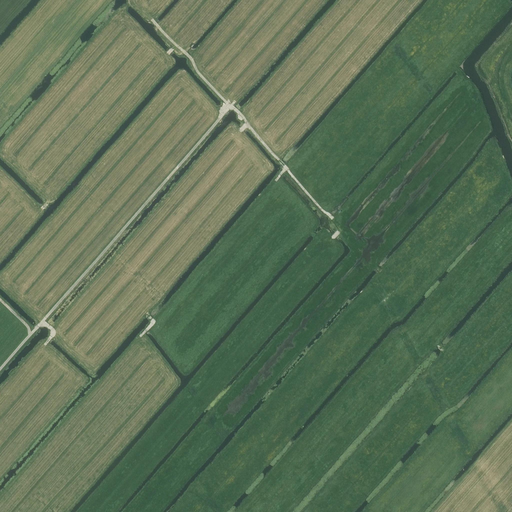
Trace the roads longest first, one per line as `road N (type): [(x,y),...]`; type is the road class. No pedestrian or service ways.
road 1 (track): [(41,323),(223,112),(230,105),(239,112),(233,127)]
road 2 (track): [(241,118),(332,218)]
